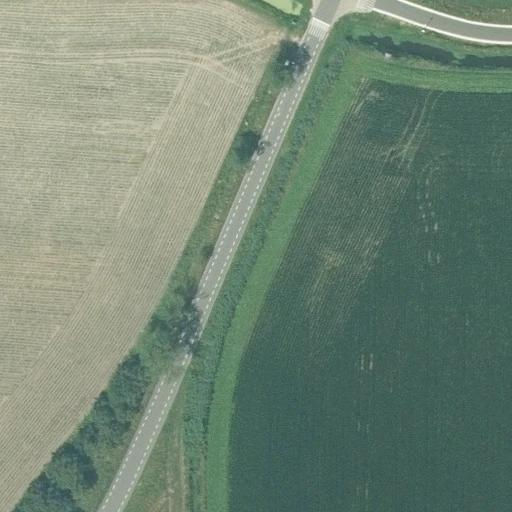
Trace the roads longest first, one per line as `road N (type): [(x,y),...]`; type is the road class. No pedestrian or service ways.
road 1 (tertiary): [(111,511),(331,0)]
road 2 (unclassified): [(511,33),(439,23),(377,0)]
